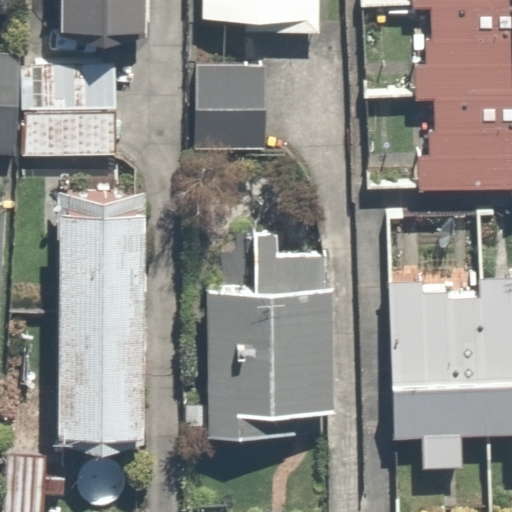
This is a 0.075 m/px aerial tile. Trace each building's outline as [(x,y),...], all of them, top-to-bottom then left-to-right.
[(37,0),(37,15),(76,16),(76,27),(141,28),(142,4),(141,0),(37,0)] [(180,0),(180,3),(242,5),(241,22),(307,25),(308,0),(180,0)] [(511,0),(414,0),(414,50),(404,50),(404,87),(413,87),(412,148),(403,148),(403,174),(511,175),(511,0)] [(117,59),(0,51),(0,145),(111,153),(117,59)] [(265,59),(180,55),(177,139),(261,143),(265,59)] [(128,435),(133,180),(77,179),(77,197),(42,196),(38,419),(72,420),(72,434),(128,435)] [(249,403),(322,405),(327,244),(237,241),(235,277),(189,276),(184,426),(248,428),(249,403)] [(404,436),(406,466),(451,463),(449,433),(499,430),(500,460),(511,458),(511,265),(466,268),(467,287),(432,290),(431,270),(370,274),(381,438),(404,436)] [(39,511),(46,451),(0,445),(0,511),(39,511)]
